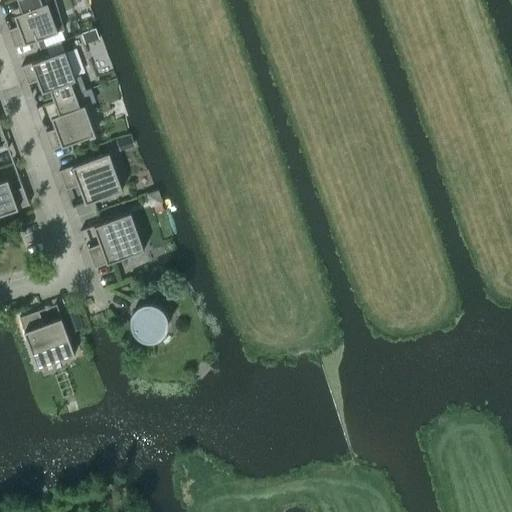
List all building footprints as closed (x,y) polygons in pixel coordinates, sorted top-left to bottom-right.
[(8,29),(14,47),(33,40),(54,32),(58,31),(64,29),(54,0),(18,0),(23,11),(15,14),(19,25),(8,29)] [(21,66),(27,83),(39,79),(43,90),(50,88),(55,100),(76,93),(71,80),(76,78),(66,49),(61,51),(21,66)] [(56,127),(45,131),(51,149),(95,133),(84,104),(80,106),(76,93),(55,100),(60,114),(52,116),(56,127)] [(59,170),(66,189),(79,184),(86,202),(122,189),(109,152),(59,170)] [(0,180),(0,213),(30,203),(23,186),(12,190),(8,179),(1,182),(0,180)] [(94,224),(100,243),(87,248),(94,267),(144,248),(131,211),(94,224)] [(137,304),(129,322),(129,323),(129,325),(130,328),(131,329),(132,331),(133,332),(135,334),(138,336),(140,337),(141,338),(144,338),(147,339),(151,338),(154,338),(157,336),(160,334),(161,333),(162,332),(164,329),(165,326),(166,325),(166,323),(166,322),(166,320),(166,318),(166,317),(166,315),(165,312),(164,311),(163,309),(161,307),(158,305),(157,304),(154,302),(151,301),(148,301),(144,301),(143,302),(140,303),(137,304)] [(39,309),(20,316),(36,362),(38,366),(75,353),(74,348),(65,325),(62,316),(44,322),(39,309)]
